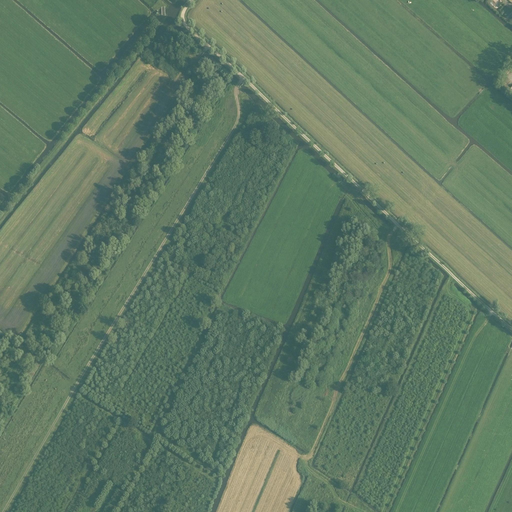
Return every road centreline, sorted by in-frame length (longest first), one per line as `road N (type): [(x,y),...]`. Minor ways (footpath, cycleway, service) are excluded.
road 1 (track): [(491,312),(207,46)]
road 2 (track): [(73,391),(238,118),(235,91),(243,78)]
road 3 (track): [(4,511),(73,391),(123,420),(68,511)]
road 4 (track): [(312,473),(306,462),(386,278),(398,225)]
